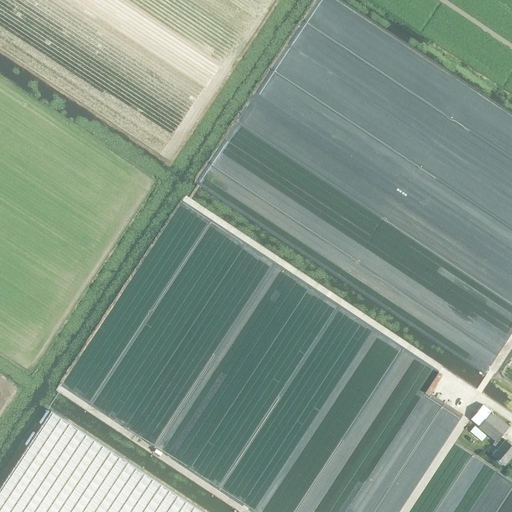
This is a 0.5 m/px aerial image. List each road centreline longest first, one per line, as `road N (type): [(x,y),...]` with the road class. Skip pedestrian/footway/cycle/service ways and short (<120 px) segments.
road 1 (track): [(424,358),(185,199)]
road 2 (track): [(48,407),(59,390),(243,511)]
